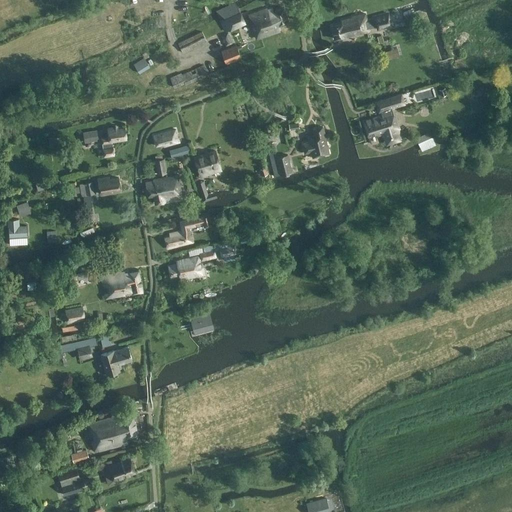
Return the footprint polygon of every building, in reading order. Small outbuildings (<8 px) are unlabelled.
[(236,3),(216,13),(224,32),(245,23),(236,3)] [(288,22),(283,8),(273,11),(272,8),(267,10),(266,8),(249,15),(257,37),(263,35),(263,36),(279,30),(277,25),(288,22)] [(377,30),(387,27),(392,25),(388,12),(373,17),(377,30)] [(369,31),(365,13),(352,17),(352,18),(341,20),(342,24),(331,26),(334,39),(369,31)] [(389,32),(391,40),(397,38),(394,30),(389,32)] [(201,31),(178,43),(182,53),(206,41),(201,31)] [(220,36),(225,46),(232,43),(227,33),(220,36)] [(241,57),(235,44),(221,50),(226,63),(241,57)] [(133,65),(139,74),(150,67),(143,59),(133,65)] [(185,85),(206,75),(208,74),(204,66),(203,65),(182,74),(181,73),(170,77),(173,88),(184,83),(185,85)] [(401,93),(375,101),(379,112),(380,112),(381,116),(376,117),(376,118),(373,119),(373,118),(363,121),(368,136),(376,133),(377,135),(383,133),(386,142),(399,138),(397,129),(399,129),(392,108),(405,104),(401,93)] [(101,137),(102,144),(103,157),(114,155),(112,140),(126,138),(125,127),(118,128),(118,126),(107,128),(108,136),(101,137)] [(312,152),(313,156),(328,153),(322,127),(312,129),(314,136),(309,138),(310,142),(302,143),(304,154),(312,152)] [(84,142),(98,140),(96,129),(82,132),(84,142)] [(179,142),(175,129),(153,136),(156,146),(163,144),(163,146),(179,142)] [(428,133),(416,138),(421,151),(436,145),(435,143),(436,142),(437,134),(430,137),(428,133)] [(60,137),(48,140),(49,146),(61,144),(60,137)] [(191,155),(188,145),(176,148),(179,158),(191,155)] [(219,165),(215,151),(194,157),(199,172),(219,165)] [(274,152),(268,153),(274,177),(293,173),(288,154),(276,157),(274,152)] [(166,170),(164,158),(154,160),(157,174),(167,172),(167,171),(166,170)] [(182,199),(178,175),(166,177),(153,179),(153,181),(145,182),(148,196),(154,195),(155,203),(164,201),(164,202),(182,199)] [(121,190),(118,177),(109,179),(108,177),(97,179),(100,194),(121,190)] [(197,183),(202,198),(203,202),(217,198),(215,191),(207,194),(203,181),(197,183)] [(92,182),(79,184),(81,196),(94,194),(92,182)] [(74,203),(73,193),(79,192),(78,186),(75,186),(75,183),(67,184),(68,188),(69,188),(69,193),(65,194),(67,204),(74,203)] [(26,214),(25,212),(22,203),(16,205),(19,216),(26,214)] [(164,238),(165,240),(167,249),(177,246),(193,242),(189,227),(202,223),(204,228),(211,226),(210,222),(207,213),(203,214),(203,216),(194,219),(193,217),(180,221),(182,230),(169,233),(170,236),(164,238)] [(9,227),(9,237),(27,236),(27,225),(19,225),(18,219),(7,220),(7,227),(9,227)] [(92,228),(80,233),(82,237),(94,232),(92,228)] [(231,245),(219,248),(219,251),(220,257),(236,254),(234,245),(231,245)] [(201,260),(215,257),(214,250),(205,251),(199,253),(201,260)] [(202,274),(198,256),(176,261),(177,264),(168,266),(170,276),(178,274),(179,279),(202,274)] [(101,275),(103,286),(107,286),(108,291),(104,293),(105,298),(124,295),(123,289),(131,287),(132,293),(142,291),(138,271),(128,272),(129,275),(124,276),(124,271),(101,275)] [(64,309),(66,323),(85,320),(82,306),(64,309)] [(207,324),(206,318),(192,321),(195,332),(202,330),(201,326),(207,324)] [(101,343),(102,347),(111,345),(110,341),(108,334),(100,336),(101,343)] [(119,370),(118,364),(132,360),(128,346),(114,351),(114,350),(100,354),(106,374),(119,370)] [(137,434),(132,416),(121,419),(120,414),(88,423),(95,451),(127,443),(125,437),(137,434)] [(86,449),(71,453),(73,462),(89,458),(86,449)] [(0,459),(0,474),(16,469),(12,456),(0,459)] [(134,471),(130,458),(109,466),(113,478),(134,471)] [(80,479),(77,468),(58,474),(61,485),(68,483),(80,479)] [(61,485),(64,496),(82,490),(80,479),(68,483),(61,485)] [(320,511),(329,510),(326,498),(306,504),(308,511),(320,511)]
